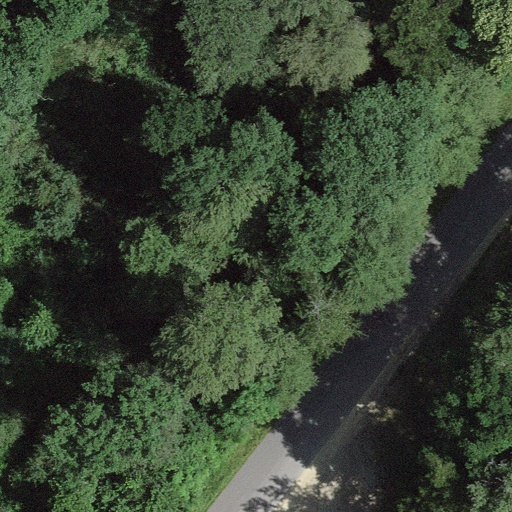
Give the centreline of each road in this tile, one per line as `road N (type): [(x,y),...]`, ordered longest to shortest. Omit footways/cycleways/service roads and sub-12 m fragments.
road 1 (track): [(405,0),(213,285),(90,431),(0,496)]
road 2 (unclassified): [(511,164),(243,511)]
